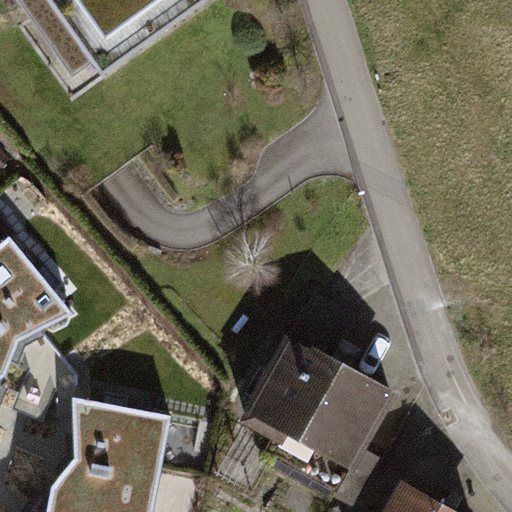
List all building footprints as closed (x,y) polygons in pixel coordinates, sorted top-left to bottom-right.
[(18,0),(81,83),(98,72),(107,85),(223,0),(18,0)] [(10,227),(0,235),(0,388),(22,335),(81,311),(10,227)] [(405,403),(291,342),(241,429),(284,452),(288,442),(354,479),(405,403)] [(78,451),(28,511),(159,511),(178,413),(72,392),(78,451)] [(448,511),(403,484),(389,511),(448,511)]
